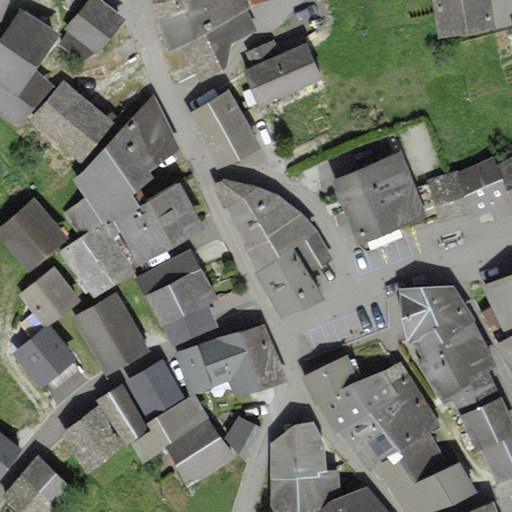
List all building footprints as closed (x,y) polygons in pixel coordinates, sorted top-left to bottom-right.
[(0,0),(0,17),(6,20),(13,0),(0,0)] [(104,0),(90,0),(68,28),(99,53),(127,18),(104,0)] [(155,0),(170,51),(182,46),(201,81),(230,67),(232,39),(257,28),(244,0),(155,0)] [(437,0),(444,35),(502,24),(496,0),(437,0)] [(0,83),(1,84),(0,85),(0,114),(20,126),(28,117),(85,162),(117,122),(64,79),(60,85),(38,71),(65,31),(23,7),(3,43),(0,41),(0,83)] [(82,59),(97,55),(68,33),(62,43),(82,59)] [(252,67),(245,71),(261,107),(326,78),(310,43),(281,55),(275,41),(246,54),(252,67)] [(230,90),(189,114),(221,168),(262,144),(230,90)] [(182,149),(153,96),(74,179),(87,197),(63,213),(80,238),(60,253),(95,297),(138,268),(183,242),(187,251),(137,278),(173,344),(220,327),(208,303),(217,298),(191,253),(220,238),(211,218),(204,222),(183,181),(147,203),(143,196),(147,193),(143,187),(159,175),(153,168),(182,149)] [(405,153),(336,182),(366,245),(432,217),(405,153)] [(495,159),(431,182),(442,221),(473,212),(474,219),(493,212),(499,225),(511,218),(511,160),(501,167),(495,159)] [(229,179),(214,185),(284,318),(329,300),(313,275),(334,261),(318,233),(279,195),(229,179)] [(69,235),(35,198),(3,228),(37,265),(69,235)] [(44,326),(14,350),(43,385),(78,357),(52,325),(82,300),(55,266),(19,295),(44,326)] [(511,274),(484,286),(493,307),(480,314),(490,336),(511,327),(511,338),(499,344),(511,369),(511,274)] [(459,414),(499,485),(511,478),(511,418),(489,376),(499,369),(454,287),(401,290),(411,343),(425,359),(420,364),(459,414)] [(115,293),(73,318),(107,375),(149,350),(115,293)] [(100,406),(63,433),(90,474),(130,442),(144,464),(168,449),(190,489),(243,457),(258,429),(240,418),(224,439),(209,420),(196,394),(231,382),(236,396),(284,384),(265,326),(218,338),(176,353),(191,397),(186,399),(163,360),(125,383),(97,400),(100,406)] [(301,380),(404,511),(434,511),(481,494),(462,463),(447,470),(426,436),(441,428),(403,365),(363,381),(348,357),(301,380)] [(299,425),(273,445),(271,511),(387,511),(369,489),(345,496),(339,470),(330,472),(315,424),(299,425)] [(0,481),(25,448),(0,429),(0,481)] [(4,496),(21,511),(53,511),(74,488),(40,457),(4,496)]
